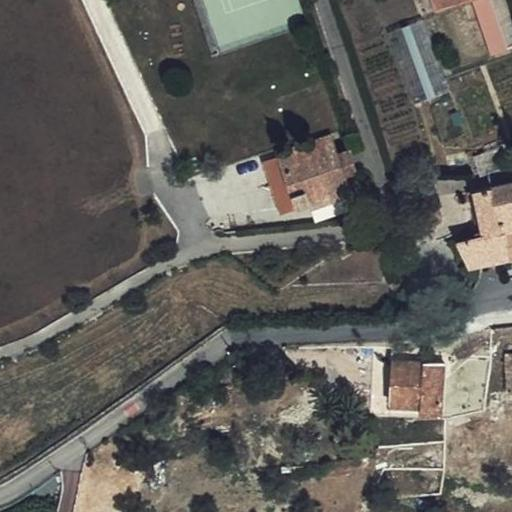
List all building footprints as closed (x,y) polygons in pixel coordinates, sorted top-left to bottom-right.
[(432,0),(445,28),(464,21),(455,0),(432,0)] [(511,3),(510,0),(455,0),(464,21),(511,3)] [(511,10),(494,18),(511,58),(511,10)] [(338,164),(280,181),(295,238),(354,219),(349,202),(342,180),(338,164)] [(342,180),(349,202),(362,198),(355,176),(342,180)] [(280,181),(265,185),(281,243),(295,238),(280,181)] [(511,205),(482,216),(490,257),(507,253),(511,252),(511,205)] [(484,258),(490,288),(511,283),(511,279),(507,253),(490,257),(484,258)] [(490,288),(484,258),(463,262),(468,292),(490,288)] [(441,435),(446,389),(397,383),(392,422),(418,425),(416,432),(441,435)]
